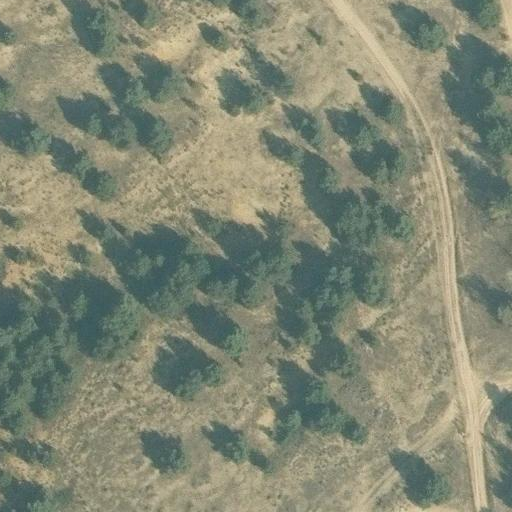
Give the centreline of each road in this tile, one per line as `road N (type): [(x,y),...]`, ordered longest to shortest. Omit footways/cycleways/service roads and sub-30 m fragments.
road 1 (track): [(335,0),(403,102),(435,200),(491,511)]
road 2 (track): [(360,511),(470,404),(511,383)]
